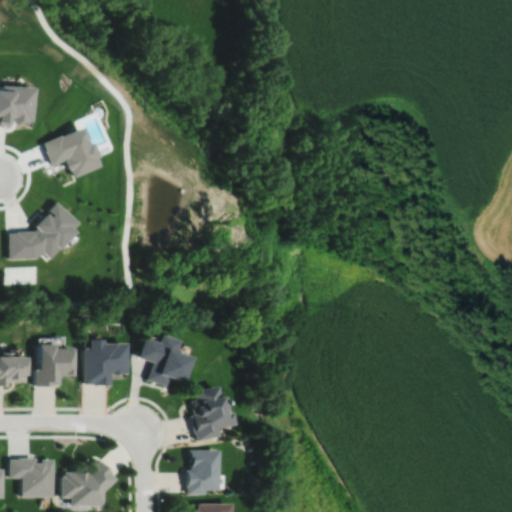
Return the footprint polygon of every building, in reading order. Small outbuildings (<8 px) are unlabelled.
[(0,124),(6,124),(6,116),(9,116),(8,122),(16,123),(17,121),(24,121),(24,119),(28,119),(30,86),(0,83),(0,124)] [(56,134),(39,141),(43,149),(41,149),(48,164),(61,158),(62,159),(60,160),(64,168),(66,167),(70,175),(95,164),(91,156),(94,155),(88,141),(85,142),(83,137),(84,137),(79,125),(56,135),(56,134)] [(52,201),(44,209),(49,214),(47,216),(43,212),(31,225),(33,227),(31,230),(13,230),(13,231),(5,232),(6,258),(33,257),(39,250),(46,257),(72,231),(69,228),(75,222),(52,201)] [(140,337),(134,357),(148,362),(142,379),(161,385),(164,378),(178,383),(186,358),(171,353),(175,341),(157,334),(154,342),(140,337)] [(30,369),(30,385),(48,385),(48,384),(55,384),(55,375),(70,375),(71,348),(68,347),(62,347),(60,348),(60,336),(48,335),(48,338),(35,338),(35,369),(30,369)] [(80,348),(80,383),(89,383),(89,385),(107,385),(107,374),(117,374),(117,373),(123,373),(123,343),(99,343),(99,339),(85,339),(85,349),(84,349),(84,348),(80,348)] [(0,385),(3,385),(3,381),(20,381),(20,358),(8,358),(8,351),(0,351),(0,385)] [(189,391),(191,400),(185,401),(188,415),(185,415),(189,433),(191,432),(192,441),(215,436),(214,429),(231,425),(228,413),(220,415),(220,411),(222,410),(220,397),(216,398),(213,386),(189,391)] [(185,450),(184,461),(186,461),(186,470),(182,470),(181,487),(183,487),(183,494),(201,494),(201,489),(214,490),(215,451),(185,450)] [(5,456),(5,474),(16,474),(16,493),(48,493),(48,455),(36,455),(36,459),(30,459),(30,454),(13,454),(13,455),(5,456)] [(58,472),(58,494),(67,494),(67,502),(99,502),(99,488),(112,475),(106,469),(108,468),(96,457),(93,460),(92,459),(85,466),(86,467),(84,469),(84,467),(61,468),(61,472),(58,472)] [(191,499),(191,507),(186,507),(186,511),(225,511),(225,499),(191,499)]
